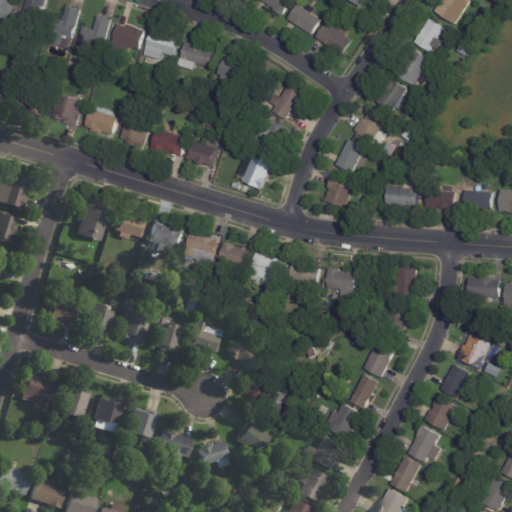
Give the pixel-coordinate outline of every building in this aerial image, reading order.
[(0,0),(16,0),(10,24),(0,21),(0,0)] [(34,0),(37,1),(43,2),(43,0),(47,2),(39,30),(21,25),(28,0),(34,0)] [(275,11),(276,9),(263,0),(295,0),(283,17),(275,11)] [(468,0),(471,2),(456,25),(436,12),(444,0),(446,1),(446,0),(468,0)] [(306,10),(323,21),(314,35),(290,20),(300,5),(306,10)] [(70,10),(82,13),(73,43),(65,41),(63,50),(46,45),(53,20),(64,23),(68,9),(70,10)] [(101,18),(113,22),(104,52),(99,50),(96,59),(77,54),(84,29),(95,32),(99,18),(101,18)] [(445,29),(439,39),(445,43),(439,51),(434,47),(430,52),(416,43),(417,41),(426,28),(431,19),(445,29)] [(324,43),(318,39),(328,24),(333,27),(336,22),(351,32),(347,38),(353,42),(344,56),(324,43)] [(120,26),(136,31),(136,29),(147,32),(141,51),(115,44),(120,26)] [(154,35),(179,42),(175,59),(164,56),(161,63),(157,62),(156,64),(153,63),(153,61),(145,59),(153,34),(154,35)] [(188,45),(217,54),(212,70),(197,66),(196,69),(188,66),(189,63),(182,61),(187,45),(188,45)] [(463,46),(471,51),(467,57),(459,52),(463,46)] [(395,74),(406,57),(408,59),(414,49),(432,61),(424,74),(429,77),(424,86),(419,83),(416,87),(395,74)] [(228,61),(252,71),(240,100),(218,91),(224,79),(219,77),(226,60),(228,61)] [(89,78),(95,81),(93,87),(86,85),(89,78)] [(379,101),(387,90),(385,89),(392,79),(408,90),(403,96),(408,100),(401,111),(397,108),(393,113),(378,102),(379,101)] [(44,118),(31,115),(32,110),(20,107),(27,81),(51,87),(44,118)] [(0,82),(2,83),(4,83),(4,84),(16,87),(11,106),(3,103),(2,106),(0,105),(0,82)] [(302,104),(299,109),(298,109),(295,113),(293,112),(288,121),(274,113),(278,108),(270,104),(275,95),(283,100),(290,87),(306,96),(302,102),(303,102),(302,104)] [(76,99),(86,103),(78,128),(66,124),(66,123),(54,119),(62,95),(76,99)] [(201,110),(208,112),(206,118),(199,117),(201,110)] [(356,131),(365,119),(367,120),(374,110),(391,122),(384,132),(390,136),(382,148),(356,131)] [(113,137),(103,134),(102,137),(93,134),(93,132),(89,131),(90,129),(88,129),(93,113),(120,121),(115,137),(113,137)] [(143,148),(135,146),(134,147),(128,145),(128,143),(123,141),(129,119),(150,125),(143,148)] [(413,121),(420,126),(416,131),(409,127),(413,121)] [(288,131),(281,146),(279,145),(275,155),(263,150),(268,139),(262,136),(266,127),(272,129),(274,124),(288,131)] [(187,140),(188,140),(183,159),(167,154),(166,157),(159,156),(160,153),(154,151),(159,132),(187,140)] [(339,164),(351,141),(366,148),(361,159),(365,161),(362,168),(358,166),(354,174),(338,166),(339,164)] [(207,148),(221,152),(216,169),(208,166),(208,167),(205,167),(204,168),(195,165),(196,163),(188,161),(193,144),(207,148)] [(275,163),(268,179),(269,179),(264,192),(245,184),(258,155),(275,162),(275,163)] [(387,165),(390,161),(395,165),(393,169),(387,165)] [(27,184),(23,197),(26,198),(23,210),(0,202),(0,179),(7,182),(10,174),(29,180),(27,184)] [(357,182),(348,209),(328,202),(332,190),(330,189),(335,174),(338,175),(337,176),(357,182)] [(403,189),(421,191),(419,208),(389,206),(390,189),(403,189)] [(511,191),(511,212),(502,212),(503,191),(511,191)] [(454,210),(429,209),(430,192),(458,193),(457,210),(454,210)] [(475,192),(495,193),(494,211),(466,210),(467,192),(475,192)] [(99,205),(109,208),(98,242),(76,235),(85,204),(95,208),(97,204),(99,205)] [(16,217),(13,226),(16,227),(13,236),(11,236),(8,244),(0,241),(0,211),(16,216),(16,217)] [(119,215),(128,217),(129,215),(138,218),(137,220),(146,222),(141,239),(130,236),(128,240),(118,237),(119,233),(113,231),(119,214),(119,215)] [(155,224),(170,228),(170,227),(185,231),(178,252),(148,242),(154,224),(155,224)] [(209,239),(218,241),(212,264),(205,263),(204,266),(195,264),(196,261),(192,259),(185,256),(192,234),(209,239)] [(245,251),(252,253),(246,270),(219,262),(225,243),(236,246),(236,247),(238,248),(238,249),(245,251)] [(0,270),(4,271),(8,250),(0,249),(0,270)] [(282,261),(288,263),(287,266),(290,267),(288,275),(283,274),(278,291),(249,282),(258,253),(266,255),(267,250),(276,252),(274,258),(282,261)] [(315,267),(322,268),(319,285),(292,280),(295,263),(305,264),(305,265),(315,267)] [(350,273),(358,273),(356,299),(342,298),(343,290),(330,289),(331,270),(342,271),(342,272),(350,273)] [(418,292),(418,299),(417,299),(416,305),(404,305),(404,299),(393,298),(393,289),(396,290),(396,280),(401,280),(402,271),(419,271),(418,292)] [(146,272),(151,273),(152,273),(157,274),(155,282),(144,279),(146,272)] [(158,273),(164,276),(161,284),(155,282),(158,273)] [(367,289),(367,277),(371,277),(371,280),(376,279),(376,289),(367,289)] [(484,280),(503,281),(502,299),(471,297),(472,279),(484,280)] [(377,290),(389,292),(387,302),(375,300),(377,290)] [(72,324),(64,322),(63,324),(55,322),(55,319),(47,317),(51,300),(62,303),(63,298),(80,302),(74,325),(72,324)] [(123,310),(126,300),(133,302),(130,312),(123,310)] [(104,307),(105,308),(104,310),(114,313),(107,335),(93,331),(94,329),(85,326),(92,304),(104,307)] [(141,345),(129,342),(130,338),(128,338),(128,340),(118,337),(125,312),(149,319),(142,346),(141,345)] [(407,332),(402,343),(384,336),(393,312),(412,319),(407,332)] [(247,314),(254,316),(252,322),(245,321),(247,314)] [(173,354),(165,352),(164,353),(158,351),(159,349),(153,347),(162,316),(175,320),(174,324),(184,327),(176,355),(173,354)] [(215,329),(222,331),(216,354),(189,346),(196,322),(206,324),(205,327),(215,329)] [(461,359),(466,347),(468,347),(473,336),(493,346),(484,363),(485,364),(482,371),(464,362),(463,362),(460,361),(461,359)] [(500,347),(502,336),(510,337),(508,348),(500,347)] [(248,345),(261,360),(247,372),(236,360),(234,362),(229,356),(230,355),(226,350),(241,337),(248,345)] [(391,365),(384,379),(366,370),(380,344),(397,353),(391,365)] [(314,348),(318,357),(311,360),(307,351),(314,348)] [(498,368),(504,371),(500,379),(488,373),(491,365),(498,368)] [(444,390),(457,366),(472,374),(458,399),(444,390)] [(37,377),(41,379),(41,380),(57,385),(52,404),(41,401),(40,405),(20,400),(27,374),(37,377)] [(375,394),(366,411),(352,403),(367,377),(381,384),(375,394)] [(255,395),(251,396),(250,384),(275,383),(276,387),(286,386),(287,405),(266,406),(266,400),(255,400),(255,395)] [(79,390),(90,393),(82,420),(65,415),(67,412),(60,410),(67,386),(79,390)] [(427,420),(433,411),(434,412),(437,408),(435,407),(440,397),(459,408),(446,432),(427,421),(427,420)] [(101,398),(123,405),(115,435),(93,428),(96,421),(94,420),(100,398),(101,398)] [(355,431),(349,442),(325,428),(334,412),(340,415),(345,405),(364,416),(355,431)] [(146,412),(157,414),(150,440),(149,440),(148,444),(140,442),(141,439),(138,438),(138,437),(127,434),(134,408),(146,412)] [(262,452),(258,449),(254,454),(236,441),(239,438),(236,437),(240,432),(242,434),(248,425),(247,424),(249,421),(272,438),(262,452)] [(18,431),(20,423),(28,425),(25,433),(18,431)] [(411,454),(419,439),(418,438),(424,428),(441,437),(428,464),(410,455),(411,454)] [(171,434),(176,435),(176,437),(191,440),(187,459),(180,458),(179,465),(166,462),(167,454),(157,452),(162,432),(171,434)] [(339,462),(333,472),(304,456),(309,447),(317,451),(326,436),(344,447),(338,457),(341,459),(339,462)] [(201,467),(196,451),(202,449),(201,446),(211,443),(211,446),(222,442),(228,459),(227,459),(229,466),(217,469),(215,463),(201,467)] [(473,459),(479,449),(487,454),(481,464),(473,459)] [(511,451),(502,474),(511,478),(511,451)] [(415,480),(407,495),(392,486),(407,459),(422,467),(415,480)] [(0,466),(7,468),(30,475),(23,496),(18,495),(17,496),(7,493),(8,492),(0,489),(0,466)] [(325,488),(323,491),(321,490),(315,503),(298,495),(311,470),(329,479),(325,488)] [(275,477),(282,480),(279,486),(272,482),(275,477)] [(47,506),(47,505),(29,500),(35,482),(42,484),(44,479),(54,482),(53,487),(64,491),(58,510),(47,506)] [(511,495),(511,497),(510,498),(509,498),(500,511),(498,511),(485,504),(498,480),(511,488),(511,495)] [(75,492),(77,493),(77,494),(97,501),(93,511),(64,511),(71,491),(75,492)] [(406,507),(403,511),(378,511),(382,506),(383,506),(391,491),(409,501),(406,507)] [(278,511),(281,507),(288,511),(294,501),(310,509),(310,511),(311,511),(278,511)] [(101,511),(102,509),(109,511),(112,503),(124,506),(122,511),(101,511)]
